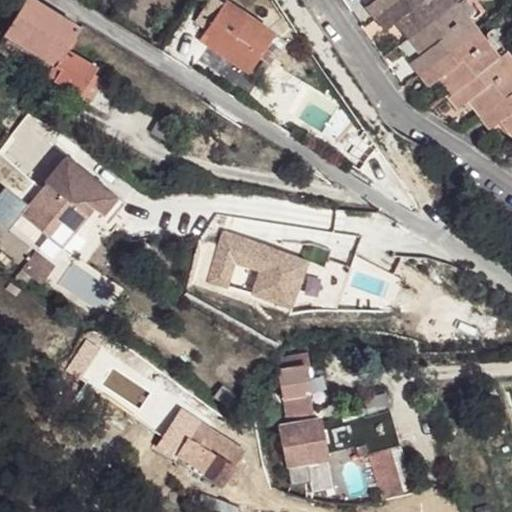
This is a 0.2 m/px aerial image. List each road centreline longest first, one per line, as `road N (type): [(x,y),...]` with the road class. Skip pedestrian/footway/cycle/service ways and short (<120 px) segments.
road 1 (unclassified): [(63,0),(511,285)]
road 2 (unknown): [(511,376),(438,389),(427,404),(445,511)]
